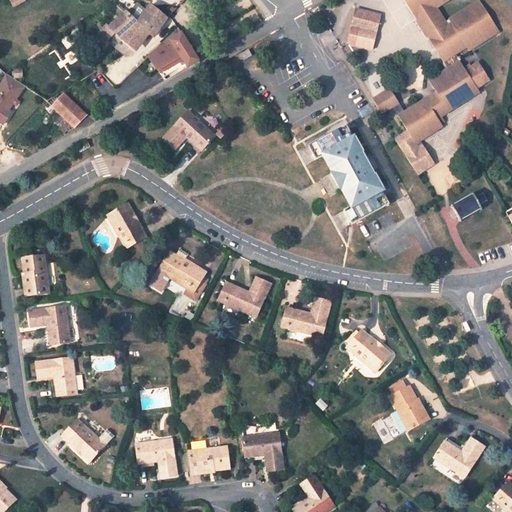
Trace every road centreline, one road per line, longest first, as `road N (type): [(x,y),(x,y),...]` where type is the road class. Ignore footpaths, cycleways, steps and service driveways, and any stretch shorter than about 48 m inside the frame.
road 1 (residential): [(465,283),(393,282),(304,264),(243,240),(120,165),(97,167),(0,221)]
road 2 (residential): [(0,259),(18,401),(30,437),(53,467),(89,491),(129,500),(222,498)]
road 3 (residential): [(0,180),(291,13)]
